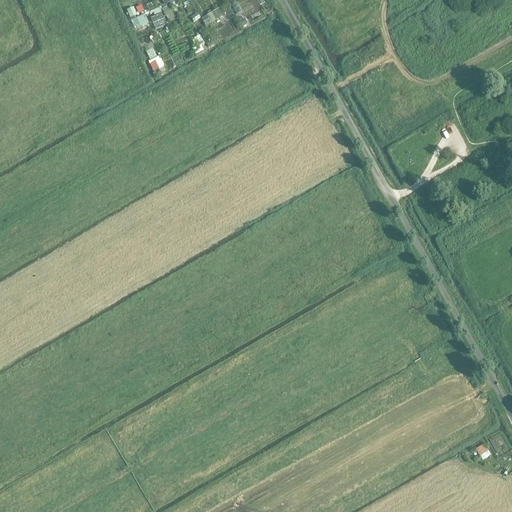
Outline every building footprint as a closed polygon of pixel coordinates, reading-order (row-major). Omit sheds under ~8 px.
[(169,5),(161,10),(165,17),(173,12),(169,5)] [(141,6),(135,8),(138,14),(144,12),(141,6)] [(221,8),(212,13),(216,20),(225,15),(221,8)] [(134,10),(128,13),(130,18),(137,15),(134,10)] [(197,14),(191,18),(194,22),(200,18),(197,14)] [(144,15),(136,18),(140,27),(148,24),(144,15)] [(206,16),(201,19),(205,26),(211,23),(206,16)] [(200,36),(192,41),(196,49),(204,44),(200,36)] [(152,49),(146,52),(150,60),(156,57),(152,49)] [(155,62),(150,64),(153,71),(159,69),(155,62)] [(477,447),(482,459),(491,455),(486,443),(477,447)]
